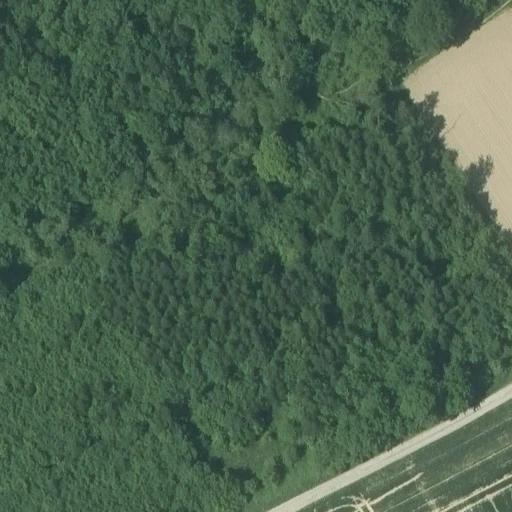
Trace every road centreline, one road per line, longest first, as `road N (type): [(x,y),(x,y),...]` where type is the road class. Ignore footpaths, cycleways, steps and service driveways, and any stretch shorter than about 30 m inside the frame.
road 1 (track): [(289,511),(511,391)]
road 2 (track): [(295,113),(230,0)]
